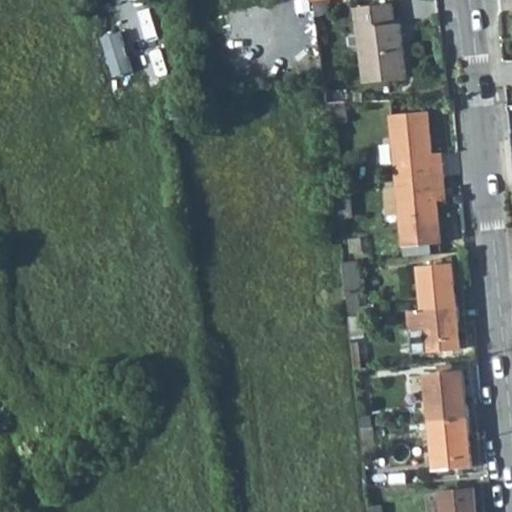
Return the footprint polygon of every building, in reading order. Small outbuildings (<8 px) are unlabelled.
[(409,76),(403,22),(398,23),(396,4),(366,8),(368,27),(364,27),(370,80),(409,76)] [(352,122),(350,102),(328,102),(330,124),(352,122)] [(394,115),(400,181),(447,176),(445,153),(435,154),(431,111),(394,115)] [(449,199),(447,176),(400,181),(406,246),(443,243),(439,200),(449,199)] [(357,217),(355,185),(337,186),(339,220),(357,217)] [(366,292),(364,261),(345,263),(349,295),(359,293),(366,292)] [(422,267),(426,310),(459,307),(455,264),(422,267)] [(359,293),(349,295),(351,316),(361,313),(359,293)] [(463,349),(459,307),(426,310),(429,352),(463,349)] [(368,368),(363,316),(352,318),(357,370),(368,368)] [(427,374),(431,421),(469,418),(465,370),(427,374)] [(474,466),(469,418),(431,421),(436,469),(474,466)] [(379,454),(375,426),(363,427),(366,455),(379,454)] [(477,511),(475,487),(442,491),(444,511),(477,511)]
